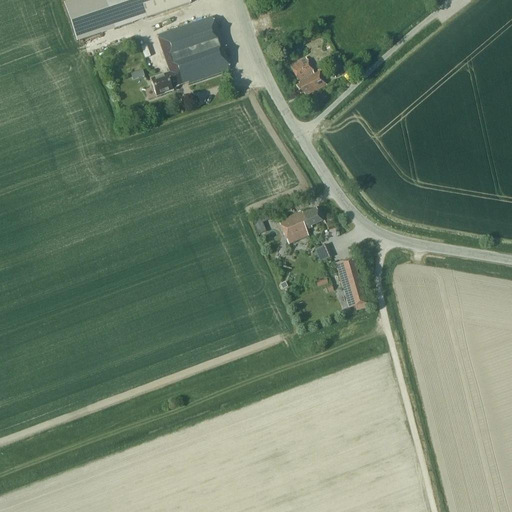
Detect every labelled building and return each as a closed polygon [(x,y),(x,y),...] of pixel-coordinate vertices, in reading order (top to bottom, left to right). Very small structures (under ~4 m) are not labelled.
[(83,0),(65,6),(78,45),(191,7),(188,0),(83,0)] [(212,18),(157,36),(164,57),(170,74),(150,80),(156,97),(173,91),(172,88),(188,83),(189,85),(230,71),(212,18)] [(331,59),(336,70),(342,67),(337,56),(331,59)] [(312,77),(311,76),(314,74),(306,58),(290,66),(300,85),(296,87),(300,95),(304,93),(305,96),(326,86),(319,74),(312,77)] [(279,222),(289,244),(308,236),(306,231),(312,228),(311,227),(322,222),(318,211),(317,211),(316,208),(303,214),(302,212),(279,222)] [(269,215),(253,221),(258,236),(266,233),(263,223),(271,220),(269,215)] [(361,287),(353,260),(335,265),(348,309),(365,304),(360,287),(361,287)]
